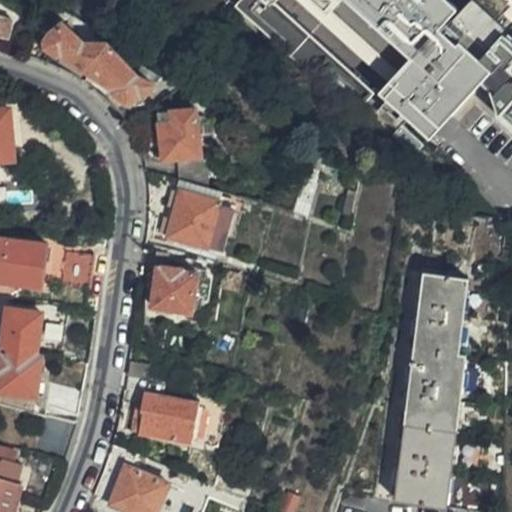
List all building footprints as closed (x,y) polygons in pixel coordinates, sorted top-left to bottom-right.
[(271,0),(252,21),(355,111),(376,88),(274,0),(271,0)] [(511,41),(500,30),(503,26),(494,17),(508,1),(506,0),(311,0),(322,10),(327,6),(394,68),(396,65),(446,111),(477,77),(486,85),(493,107),(511,124),(511,41)] [(511,0),(506,0),(508,1),(494,17),(503,26),(500,30),(511,41),(511,0)] [(0,13),(0,31),(9,34),(13,16),(0,13)] [(135,71),(109,43),(83,36),(63,23),(53,29),(44,40),(47,46),(57,53),(63,53),(114,86),(113,91),(126,98),(133,97),(140,89),(145,92),(152,82),(135,71)] [(394,68),(376,88),(425,134),(446,111),(396,65),(394,68)] [(0,158),(14,157),(8,106),(0,106),(0,158)] [(158,111),(159,121),(161,140),(163,157),(201,153),(195,106),(158,111)] [(161,140),(159,121),(149,122),(150,140),(161,140)] [(180,161),(181,178),(183,179),(208,186),(205,160),(180,161)] [(208,186),(183,179),(180,189),(219,200),(222,190),(208,186)] [(219,200),(180,189),(167,233),(205,245),(219,200)] [(0,277),(42,283),(48,242),(0,235),(0,277)] [(88,285),(93,253),(65,249),(61,281),(88,285)] [(191,309),(197,272),(182,270),(182,266),(164,264),(163,268),(157,268),(154,305),(191,309)] [(449,505),(468,339),(462,338),(469,277),(423,272),(422,277),(415,338),(405,424),(396,499),(449,505)] [(15,353),(35,355),(38,332),(41,311),(8,307),(2,351),(15,353)] [(0,390),(36,395),(41,356),(35,355),(15,353),(2,351),(0,350),(0,390)] [(129,360),(127,371),(147,375),(149,363),(129,360)] [(78,412),(82,388),(51,382),(47,404),(78,412)] [(192,438),(197,400),(178,397),(142,391),(139,410),(142,412),(139,432),(192,438)] [(71,441),(77,422),(42,413),(37,437),(34,451),(65,459),(71,441)] [(0,511),(12,511),(22,480),(18,478),(22,465),(0,457),(0,511)] [(136,511),(152,511),(166,482),(125,466),(109,502),(136,511)]
